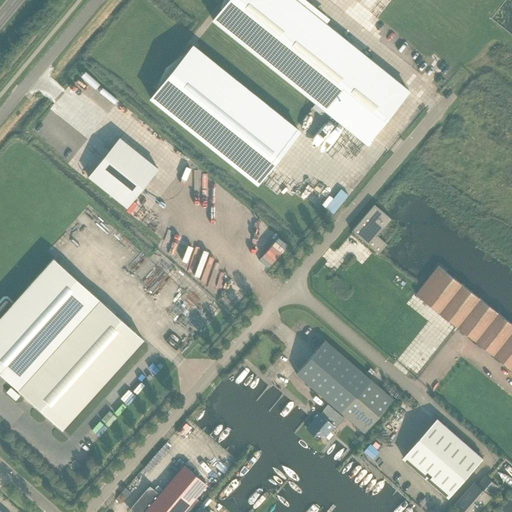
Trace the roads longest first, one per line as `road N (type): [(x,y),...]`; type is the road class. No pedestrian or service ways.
road 1 (unclassified): [(89,511),(289,286)]
road 2 (unclassified): [(289,286),(449,97)]
road 3 (unclassified): [(414,391),(289,286)]
road 4 (unclassified): [(97,0),(0,115)]
